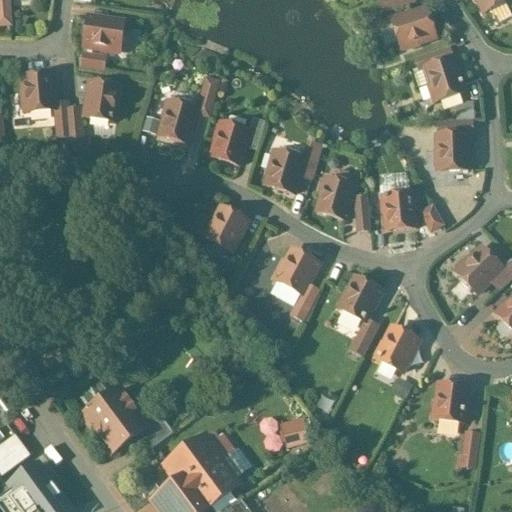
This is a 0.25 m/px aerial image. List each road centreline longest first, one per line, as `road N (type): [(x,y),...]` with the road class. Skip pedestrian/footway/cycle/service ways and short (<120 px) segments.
road 1 (residential): [(443,0),(487,67),(495,177),(474,226),(439,251),(411,266),(380,265),(205,181),(159,181)]
road 2 (unclassified): [(0,369),(108,511)]
